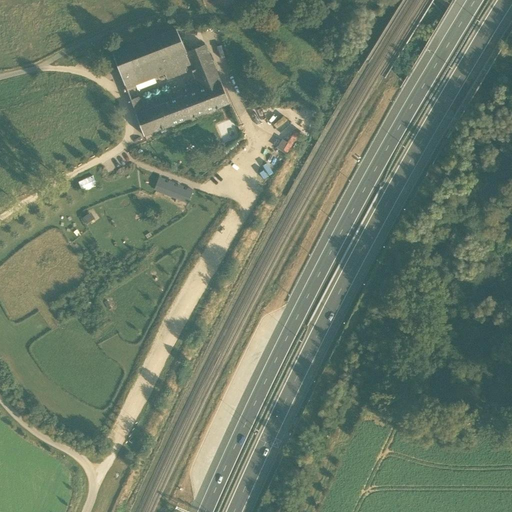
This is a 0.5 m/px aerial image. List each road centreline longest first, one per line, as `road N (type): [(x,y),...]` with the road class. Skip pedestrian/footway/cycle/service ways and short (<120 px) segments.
road 1 (motorway): [(234,511),(389,200),(506,0)]
road 2 (motorway): [(475,0),(371,179),(206,511)]
road 3 (unclassified): [(87,511),(94,482),(87,466),(33,433),(0,398)]
